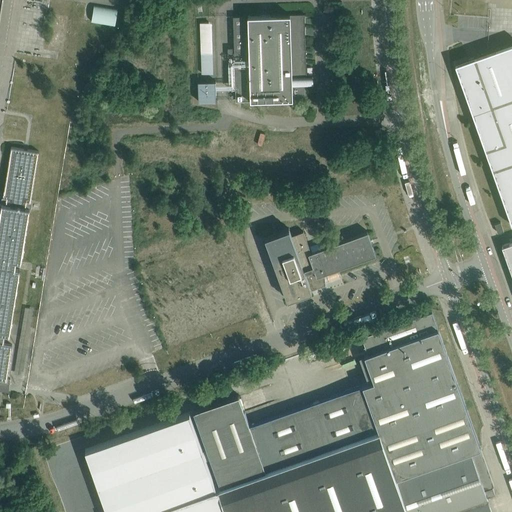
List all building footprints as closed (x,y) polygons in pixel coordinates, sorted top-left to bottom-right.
[(306,62),(304,14),(289,14),(285,14),(233,16),(233,17),(235,100),(307,98),(306,67),(308,67),(308,62),(306,62)] [(511,43),(455,63),(511,223),(511,43)] [(216,100),(215,80),(198,81),(198,101),(216,100)] [(21,262),(30,207),(25,207),(26,201),(30,201),(38,152),(11,147),(3,197),(6,198),(6,204),(1,203),(0,209),(0,386),(5,387),(5,385),(10,385),(11,378),(8,378),(13,345),(4,343),(5,334),(10,334),(20,269),(15,268),(16,261),(21,262)] [(503,231),(500,222),(495,224),(498,233),(503,231)] [(324,272),(376,254),(368,231),(311,251),(303,230),(292,234),(289,228),(265,236),(287,299),(312,290),(311,289),(325,284),(324,272)] [(511,241),(502,245),(511,274),(511,241)] [(190,412),(85,449),(107,511),(492,511),(487,496),(495,493),(492,486),(494,485),(432,310),(362,335),(368,352),(365,353),(374,380),(250,424),(239,394),(193,410),(220,487),(218,487),(217,488),(190,412)]
